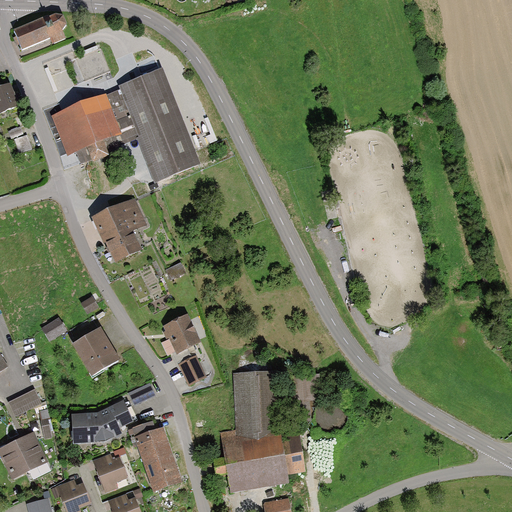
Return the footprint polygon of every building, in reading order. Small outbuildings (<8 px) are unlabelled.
[(57,17),(16,33),(24,51),(54,39),(56,44),(66,39),(64,34),(68,26),(63,18),(57,17)] [(53,118),(68,157),(88,149),(94,163),(110,157),(107,149),(138,137),(156,183),(200,166),(163,72),(122,88),(123,92),(107,98),(106,96),(53,118)] [(0,115),(18,108),(13,97),(9,86),(0,90),(0,115)] [(21,127),(8,132),(11,140),(24,135),(21,127)] [(33,150),(28,135),(14,140),(19,155),(33,150)] [(135,200),(92,220),(104,245),(106,244),(116,265),(143,253),(133,232),(147,225),(135,200)] [(181,265),(167,272),(172,281),(186,274),(181,265)] [(81,306),(87,315),(98,308),(92,299),(81,306)] [(188,318),(165,328),(168,334),(178,355),(201,344),(188,318)] [(58,320),(42,330),(50,342),(66,332),(58,320)] [(101,330),(74,347),(93,379),(121,362),(103,334),(101,330)] [(197,358),(179,366),(189,388),(207,380),(197,358)] [(234,375),(238,435),(223,438),(232,494),(287,485),(286,477),(304,474),(297,430),(276,433),(273,373),(234,375)] [(316,378),(287,379),(289,401),(317,399),(316,378)] [(134,407),(156,397),(150,384),(128,395),(134,407)] [(35,391),(9,404),(16,417),(42,404),(35,391)] [(133,424),(124,404),(99,416),(73,417),(74,445),(105,444),(123,436),(121,430),(133,424)] [(48,421),(41,422),(45,439),(52,437),(48,421)] [(129,433),(134,449),(138,448),(154,494),(182,485),(163,431),(156,433),(153,424),(129,433)] [(34,435),(0,451),(0,456),(12,481),(48,464),(34,435)] [(113,455),(93,463),(105,494),(118,489),(117,485),(128,481),(119,459),(115,461),(113,455)] [(218,470),(227,470),(226,461),(218,461),(218,470)] [(74,482),(52,491),(55,497),(60,495),(66,511),(82,511),(92,507),(83,484),(76,486),(74,482)] [(126,497),(109,503),(111,511),(138,511),(134,500),(128,502),(126,497)] [(28,511),(52,511),(49,499),(27,505),(28,511)] [(264,503),(265,511),(290,511),(289,500),(264,503)]
